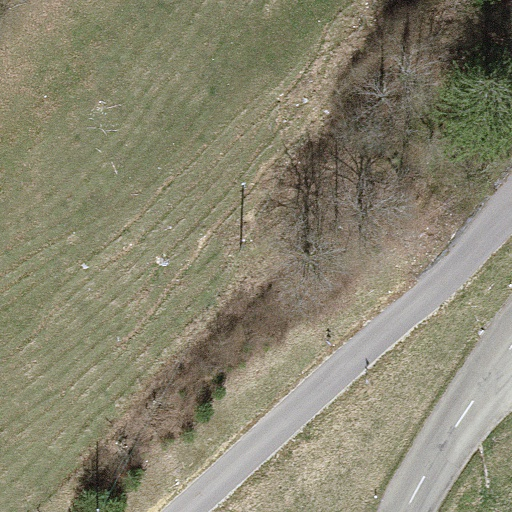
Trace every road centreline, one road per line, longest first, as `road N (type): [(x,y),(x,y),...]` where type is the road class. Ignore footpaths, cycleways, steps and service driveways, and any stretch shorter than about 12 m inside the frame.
road 1 (unclassified): [(511,200),(180,511)]
road 2 (tertiary): [(404,511),(430,461),(511,348)]
